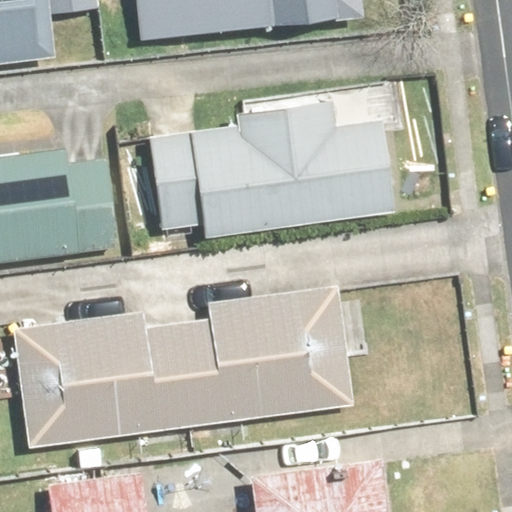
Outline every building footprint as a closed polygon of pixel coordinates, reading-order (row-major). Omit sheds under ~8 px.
[(4,0),(8,38),(44,34),(46,57),(217,39),(213,0),(4,0)] [(222,118),(130,135),(147,233),(176,228),(178,241),(383,204),(369,121),(316,131),(308,84),(218,99),(222,118)] [(0,258),(102,243),(87,149),(0,162),(0,258)] [(342,408),(335,364),(367,359),(358,300),(327,305),(323,278),(0,323),(0,366),(12,454),(342,408)] [(236,469),(240,511),(385,511),(382,468),(367,469),(366,456),(236,469)] [(134,511),(128,467),(28,481),(32,511),(134,511)]
